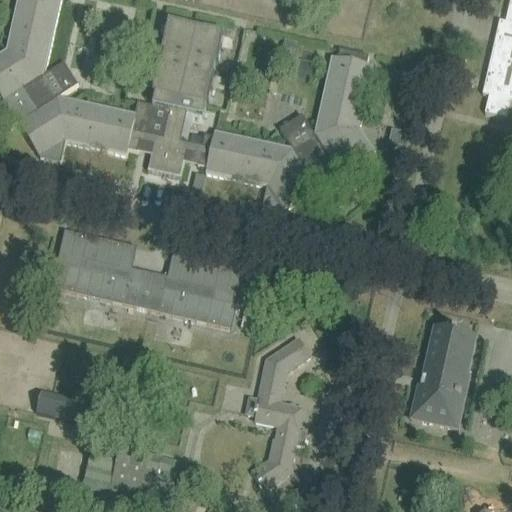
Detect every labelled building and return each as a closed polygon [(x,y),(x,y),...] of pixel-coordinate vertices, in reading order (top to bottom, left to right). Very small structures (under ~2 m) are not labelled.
[(17,0),(6,53),(0,57),(0,98),(4,105),(0,106),(0,118),(2,121),(6,127),(11,131),(18,127),(40,162),(60,166),(61,167),(66,146),(127,160),(128,154),(135,123),(136,118),(135,117),(59,101),(78,88),(64,66),(45,78),(62,1),(56,0),(17,0)] [(496,39),(483,98),(489,99),(485,117),(506,122),(510,104),(511,104),(511,0),(505,25),(499,24),(499,25),(496,39)] [(135,123),(128,154),(137,156),(140,145),(153,148),(147,174),(181,182),(186,156),(209,161),(211,151),(181,145),(187,117),(203,121),(206,109),(208,110),(215,79),(213,79),(215,67),(218,68),(224,37),(169,25),(162,56),(164,56),(162,67),(159,67),(153,97),(155,98),(153,109),(138,106),(135,117),(136,118),(135,123)] [(285,44),(282,60),(294,62),(297,47),(285,44)] [(209,161),(205,177),(267,191),(262,211),(263,211),(283,216),(318,193),(322,200),(329,198),(335,195),(340,191),(345,186),(340,179),(376,156),(360,131),(373,70),(367,68),(369,59),(340,53),(338,62),(331,61),(314,138),(302,118),(279,133),(292,152),(215,135),(211,151),(209,161)] [(392,133),(388,147),(407,151),(410,137),(392,133)] [(196,177),(192,192),(202,195),(205,179),(196,177)] [(64,234),(51,292),(231,333),(244,275),(172,259),(167,280),(132,272),(137,251),(64,234)] [(476,340),(435,330),(422,389),(421,389),(419,389),(411,423),(457,433),(465,398),(458,397),(462,380),(466,381),(476,340)] [(304,449),(307,435),(298,433),(302,414),(277,409),(280,395),(282,396),(286,375),(310,360),(299,343),(267,365),(261,392),(263,392),(261,405),(259,405),(250,403),(247,418),(256,419),(255,425),(279,430),(277,444),(275,443),(270,465),(252,477),(263,494),(289,477),(294,449),(304,451),(304,449)] [(41,395),(36,416),(79,426),(83,405),(41,395)] [(91,458),(82,495),(123,505),(126,492),(153,499),(162,462),(121,452),(118,465),(91,458)]
